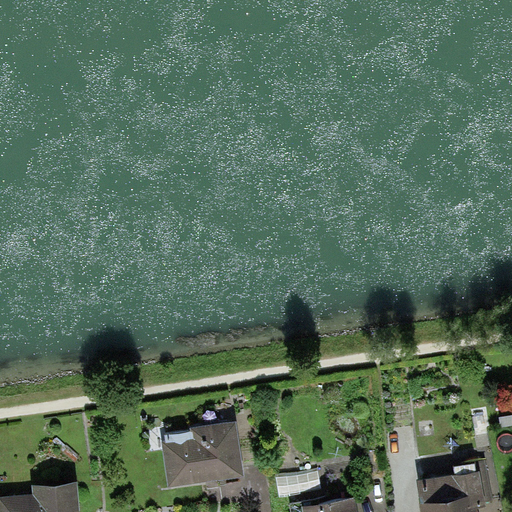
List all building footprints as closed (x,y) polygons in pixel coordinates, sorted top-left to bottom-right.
[(215,481),(245,477),(237,420),(191,427),(191,431),(165,435),(166,442),(163,443),(169,488),(215,481)] [(465,473),(417,481),(421,511),(478,511),(478,508),(485,507),(479,471),(465,473)] [(319,472),(276,477),(280,498),(302,495),(301,492),(321,487),(319,472)] [(80,511),(78,481),(32,485),(33,495),(0,497),(0,498),(1,511),(80,511)] [(325,497),(289,503),(290,511),(357,511),(355,499),(326,505),(325,497)]
